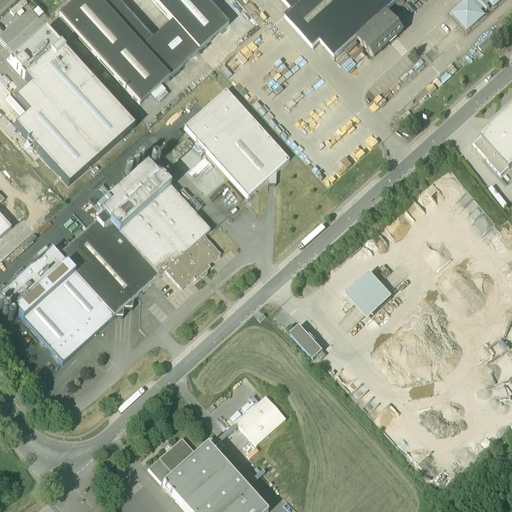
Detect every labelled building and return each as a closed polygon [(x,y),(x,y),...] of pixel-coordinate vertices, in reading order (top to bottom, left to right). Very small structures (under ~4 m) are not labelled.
[(142,50),(96,0),(78,0),(59,18),(139,107),(169,80),(142,50)] [(153,41),(115,0),(96,0),(142,50),(153,41)] [(142,50),(169,80),(228,27),(204,0),(150,0),(172,23),(142,50)] [(279,0),(292,14),(285,20),(313,51),(320,44),(334,60),(335,59),(387,12),(400,0),(279,0)] [(502,0),(475,0),(473,3),(470,0),(466,0),(461,5),(451,14),(467,32),(477,22),(477,23),(484,16),(480,11),(489,3),(493,8),(502,0)] [(27,5),(23,1),(9,12),(13,17),(27,5)] [(387,12),(357,39),(374,58),(404,31),(387,12)] [(28,117),(14,129),(68,190),(135,130),(46,32),(8,66),(29,90),(15,103),(28,117)] [(489,38),(478,48),(481,52),(493,42),(489,38)] [(225,93),(184,131),(247,201),(269,181),(268,186),(275,186),(276,174),(289,163),(225,93)] [(511,109),(472,145),(501,177),(511,167),(511,109)] [(153,171),(147,165),(96,211),(103,219),(158,280),(158,281),(164,275),(204,239),(210,234),(192,214),(168,187),(153,171)] [(173,183),(158,166),(153,171),(168,187),(173,183)] [(182,192),(177,197),(192,214),(198,209),(182,192)] [(0,241),(11,231),(0,219),(0,241)] [(103,219),(58,259),(114,321),(115,320),(122,320),(123,312),(124,311),(132,311),(132,304),(158,280),(103,219)] [(204,239),(164,275),(181,293),(193,282),(195,284),(210,271),(208,268),(220,257),(204,239)] [(45,248),(35,258),(39,263),(50,253),(45,248)] [(39,263),(0,298),(0,300),(62,368),(114,321),(58,259),(51,252),(50,253),(39,263)] [(345,299),(368,323),(391,300),(369,276),(345,299)] [(263,317),(257,322),(261,326),(266,321),(263,317)] [(323,355),(300,329),(290,338),(313,363),(319,358),(323,355)] [(265,400),(235,427),(255,449),(285,422),(265,400)] [(181,442),(172,450),(169,448),(165,452),(167,455),(158,463),(171,477),(173,479),(196,458),(181,442)] [(173,479),(162,489),(182,511),(227,471),(207,448),(173,479)] [(171,477),(158,463),(147,473),(161,487),(171,477)] [(227,471),(182,511),(183,511),(225,511),(247,493),(227,471)] [(264,511),(247,493),(225,511),(264,511)]
